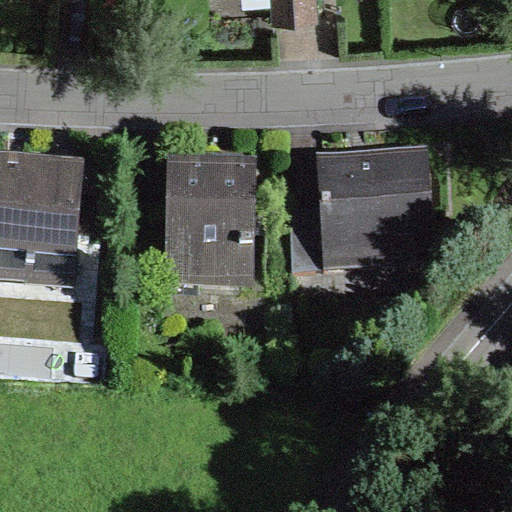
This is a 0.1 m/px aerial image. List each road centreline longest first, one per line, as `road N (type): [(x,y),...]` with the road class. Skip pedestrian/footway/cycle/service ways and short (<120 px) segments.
road 1 (residential): [(511,80),(308,95),(0,87)]
road 2 (residential): [(511,320),(357,511)]
